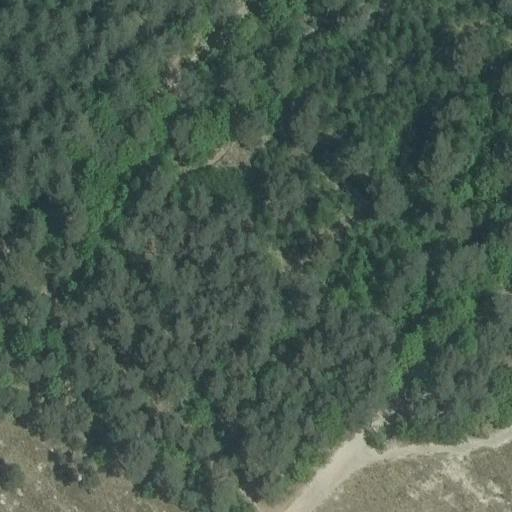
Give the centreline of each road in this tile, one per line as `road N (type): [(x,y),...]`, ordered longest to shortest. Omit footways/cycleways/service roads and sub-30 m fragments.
road 1 (track): [(4,242),(253,0)]
road 2 (unknown): [(511,293),(277,511)]
road 3 (track): [(278,511),(182,416)]
